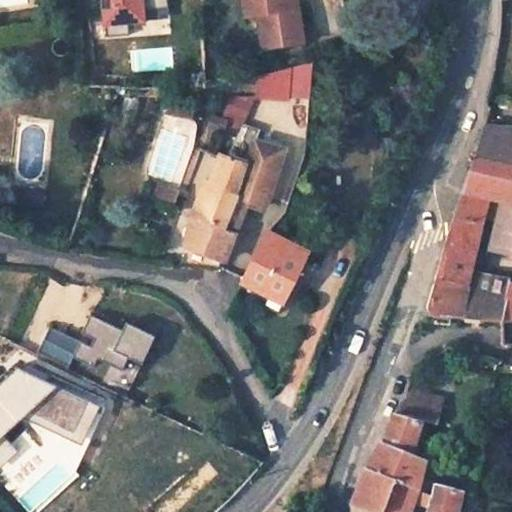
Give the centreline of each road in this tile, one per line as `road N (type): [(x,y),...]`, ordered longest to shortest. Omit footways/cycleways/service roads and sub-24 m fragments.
road 1 (residential): [(290,456),(195,293),(0,249)]
road 2 (residential): [(420,179),(426,261),(342,488),(341,511)]
road 3 (tertiary): [(290,456),(333,383),(420,179)]
road 4 (tertiary): [(420,179),(461,82),(478,0)]
